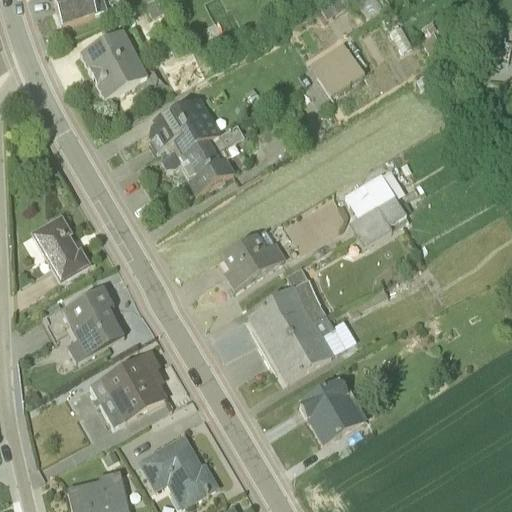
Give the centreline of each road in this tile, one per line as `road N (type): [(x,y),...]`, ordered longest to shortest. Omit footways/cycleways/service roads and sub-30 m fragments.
road 1 (residential): [(280,511),(27,72)]
road 2 (residential): [(28,511),(8,414),(0,272)]
